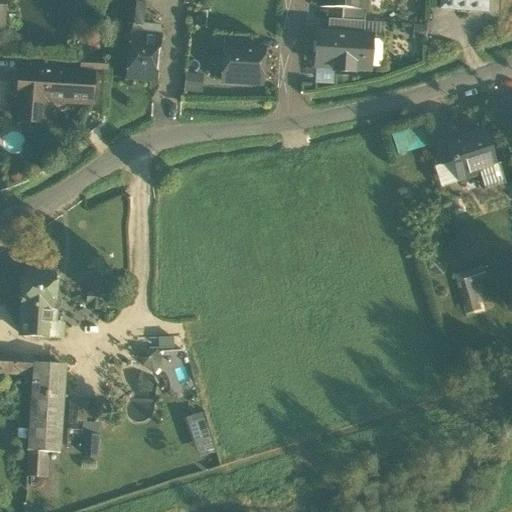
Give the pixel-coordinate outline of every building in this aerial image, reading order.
[(91,0),(75,0),(73,16),(89,18),(91,0)] [(342,9),(359,10),(359,0),(319,0),(319,8),(342,9)] [(486,0),(440,0),(440,9),(486,12),(486,0)] [(131,25),(143,26),(143,24),(145,5),(128,3),(125,24),(131,25)] [(342,9),(341,21),(364,23),(365,11),(359,10),(342,9)] [(363,38),(364,23),(341,21),(328,20),(327,35),(363,38)] [(384,24),(364,23),(363,38),(365,38),(383,39),(384,24)] [(130,32),(133,33),(160,36),(161,26),(143,24),(143,26),(131,25),(130,32)] [(413,25),(412,40),(426,40),(427,26),(413,25)] [(126,81),(154,85),(160,36),(133,33),(126,81)] [(333,72),(352,74),(353,69),(363,69),(365,38),(363,38),(327,35),(317,35),(315,67),(334,68),(333,72)] [(221,82),(262,85),(264,50),(224,48),(221,82)] [(106,62),(80,61),(80,69),(106,71),(106,62)] [(332,85),(333,72),(334,68),(315,67),(314,85),(332,85)] [(91,76),(90,93),(106,93),(108,71),(106,71),(80,69),(79,76),(91,76)] [(16,122),(43,124),(44,100),(90,103),(90,93),(91,76),(79,76),(20,72),(16,122)] [(203,76),(185,74),(183,93),(201,95),(203,76)] [(389,134),(396,158),(429,148),(422,125),(389,134)] [(457,182),(478,175),(483,191),(504,184),(498,165),(494,166),(484,134),(449,145),(446,147),(451,163),(457,182)] [(433,145),(440,166),(451,163),(446,147),(449,145),(448,140),(433,145)] [(439,187),(457,182),(451,163),(440,166),(433,169),(439,187)] [(453,276),(466,316),(479,312),(471,286),(487,281),(482,267),(453,276)] [(21,308),(23,309),(50,310),(52,310),(54,276),(23,274),(21,308)] [(90,308),(97,309),(98,295),(86,294),(86,302),(90,303),(90,308)] [(49,322),(50,310),(23,309),(21,337),(48,338),(49,322)] [(59,322),(49,322),(48,338),(64,339),(65,327),(59,322)] [(154,338),(154,350),(157,350),(173,350),(173,338),(154,338)] [(161,354),(157,350),(154,350),(138,350),(137,358),(141,367),(154,375),(160,367),(161,354)] [(0,373),(32,375),(32,366),(36,366),(37,358),(32,357),(32,356),(0,354),(0,373)] [(27,452),(28,452),(45,453),(59,454),(65,368),(36,366),(32,366),(32,375),(27,452)] [(67,422),(84,423),(86,423),(87,402),(68,401),(67,422)] [(202,413),(183,419),(196,460),(215,454),(202,413)] [(84,423),(83,437),(97,438),(98,424),(86,423),(84,423)] [(82,455),(96,456),(97,438),(83,437),(82,455)] [(43,477),(45,453),(28,452),(27,476),(43,477)]
